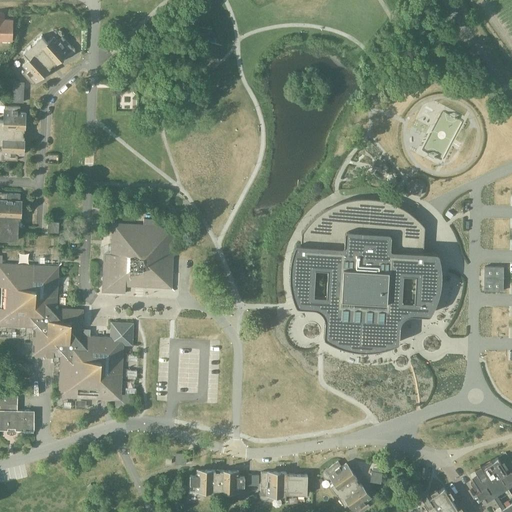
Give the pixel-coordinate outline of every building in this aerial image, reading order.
[(0,38),(12,39),(12,18),(4,18),(4,11),(0,11),(0,38)] [(23,52),(30,59),(23,65),(27,69),(23,73),(34,84),(52,66),(51,66),(54,63),(55,64),(67,52),(69,54),(72,53),(74,51),(74,49),(73,46),(62,35),(58,40),(54,36),(47,42),(41,35),(23,52)] [(3,105),(3,119),(0,119),(0,143),(2,144),(1,150),(0,150),(0,159),(1,159),(17,160),(17,154),(22,154),(22,149),(21,148),(21,145),(23,145),(23,134),(22,134),(22,131),(23,131),(23,120),(22,120),(22,118),(24,117),(24,111),(18,111),(18,105),(3,105)] [(413,182),(410,192),(420,195),(422,185),(413,182)] [(0,238),(5,239),(8,242),(10,239),(18,240),(18,220),(19,219),(20,219),(20,213),(19,213),(19,210),(20,210),(21,200),(20,200),(20,193),(6,193),(0,192),(0,238)] [(289,265),(288,272),(289,279),(290,286),(291,293),(293,300),(295,304),(296,305),(297,305),(298,305),(310,306),(323,307),(323,328),(323,335),(323,336),(323,337),(324,337),(324,338),(329,340),(331,341),(335,343),(342,346),(349,347),(356,349),(363,349),(371,349),(378,348),(385,346),(392,344),(396,342),(397,342),(397,341),(398,341),(398,340),(399,330),(400,312),(424,314),(427,314),(428,314),(428,313),(429,313),(430,312),(432,308),(435,302),(437,295),(439,288),(440,281),(441,274),(421,273),(423,242),(424,233),(424,227),(424,226),(424,225),(423,224),(419,220),(415,216),(414,216),(414,215),(413,215),(411,215),(392,213),(392,204),(392,203),(392,202),(391,202),(391,201),(390,201),(389,201),(382,199),(378,198),(375,197),(368,197),(361,197),(354,198),(349,199),(348,199),(347,199),(346,200),(346,201),(346,202),(345,209),(328,208),(327,208),(326,208),(325,208),(324,208),(321,211),(315,215),(310,220),(305,225),(301,231),(301,232),(301,233),(299,242),(297,243),(296,243),(295,243),(295,244),(294,244),(294,245),(293,246),(291,253),(290,258),(289,265)] [(155,225),(142,224),(113,223),(110,219),(109,220),(112,223),(111,261),(103,261),(102,291),(125,293),(126,285),(171,287),(174,226),(177,223),(174,225),(155,225)] [(82,328),(82,321),(82,309),(56,308),(58,266),(2,263),(3,255),(0,254),(0,324),(34,326),(33,355),(61,356),(59,396),(98,398),(98,396),(103,396),(103,398),(115,398),(115,407),(128,407),(129,394),(121,394),(123,337),(125,337),(126,328),(115,328),(115,337),(87,336),(87,328),(82,328)] [(484,265),(484,290),(502,290),(503,265),(484,265)] [(17,409),(17,395),(0,394),(0,426),(8,427),(8,432),(14,432),(14,427),(33,428),(34,413),(32,413),(32,410),(17,409)] [(175,452),(175,463),(185,464),(186,453),(175,452)] [(470,475),(473,479),(470,481),(474,487),(477,485),(479,489),(475,491),(479,497),(483,495),(486,499),(493,495),(501,507),(494,511),(493,511),(511,511),(511,493),(507,486),(511,482),(511,480),(510,477),(511,476),(511,471),(510,469),(506,471),(504,468),(507,466),(503,460),(500,462),(497,457),(492,461),(490,459),(484,463),(485,465),(482,467),(480,464),(474,468),(476,471),(470,475)] [(330,477),(334,482),(330,485),(345,505),(349,502),(356,511),(359,511),(370,505),(366,500),(371,497),(346,462),(341,466),(338,461),(325,469),(324,470),(324,472),(324,475),(326,477),(328,477),(330,477)] [(217,490),(218,470),(197,469),(196,474),(190,474),(189,490),(190,492),(192,494),(195,493),(197,491),(198,490),(217,490)] [(239,470),(218,470),(217,490),(244,491),(244,476),(238,476),(239,470)] [(267,472),(261,472),(261,494),(261,497),(263,498),(266,498),(268,497),(269,494),(285,495),(285,493),(287,493),(306,494),(307,486),(308,485),(309,484),(308,482),(307,481),(307,474),(287,473),(286,473),(286,472),(267,471),(267,472)] [(371,471),(370,481),(380,483),(381,473),(371,471)] [(438,491),(436,488),(430,492),(432,495),(428,497),(426,493),(421,496),(423,500),(422,501),(426,507),(418,511),(463,511),(464,511),(460,505),(457,508),(450,498),(453,496),(449,490),(446,492),(443,487),(438,491)]
